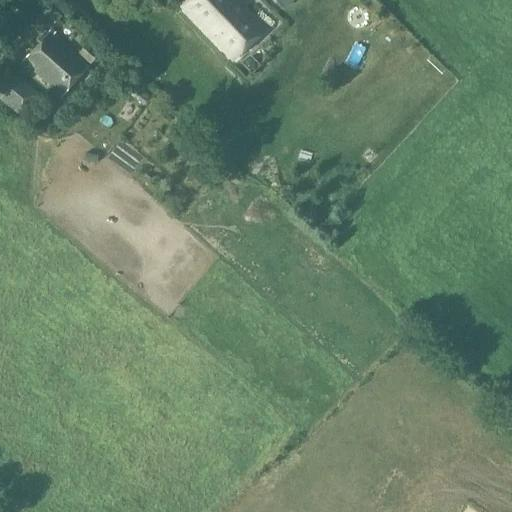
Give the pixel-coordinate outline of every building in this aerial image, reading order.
[(153,0),(163,10),(173,0),(153,0)] [(264,33),(233,0),(189,0),(181,8),(233,61),(264,33)] [(61,98),(87,69),(48,34),(22,64),(61,98)] [(79,55),(91,65),(99,56),(87,46),(79,55)] [(37,94),(7,69),(0,78),(0,101),(19,118),(37,94)]
